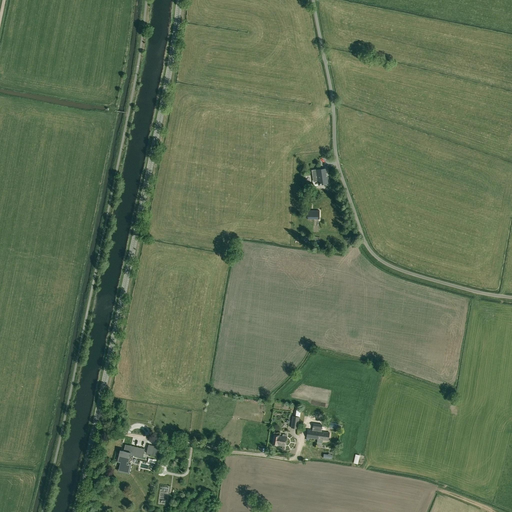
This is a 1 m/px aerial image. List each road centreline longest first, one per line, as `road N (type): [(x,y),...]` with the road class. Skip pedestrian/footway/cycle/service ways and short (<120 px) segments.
road 1 (tertiary): [(75,511),(179,0)]
road 2 (unclassified): [(511,301),(418,279),(366,246),(338,170),(314,0)]
